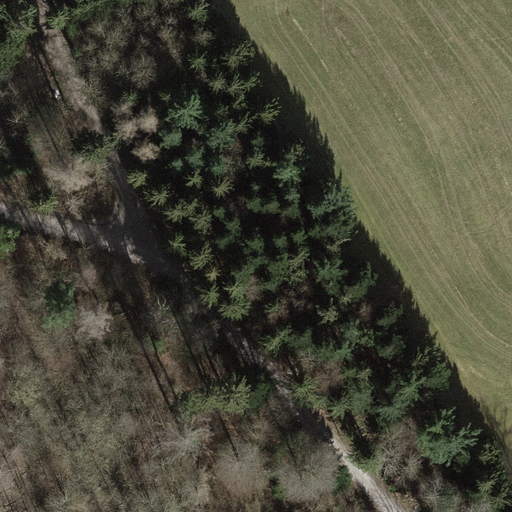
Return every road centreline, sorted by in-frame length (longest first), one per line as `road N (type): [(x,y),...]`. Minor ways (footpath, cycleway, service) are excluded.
road 1 (track): [(0,211),(164,258),(395,511)]
road 2 (track): [(164,258),(35,0)]
